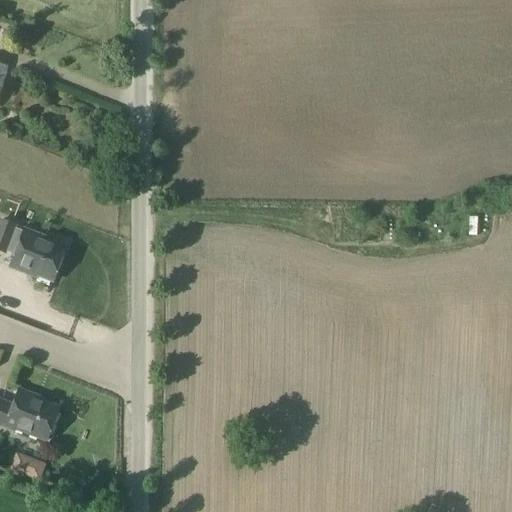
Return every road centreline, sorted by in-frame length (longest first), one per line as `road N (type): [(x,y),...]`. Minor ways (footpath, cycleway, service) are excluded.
road 1 (unclassified): [(138,511),(140,0)]
road 2 (unknown): [(138,380),(0,330)]
road 3 (unknown): [(139,104),(0,60)]
